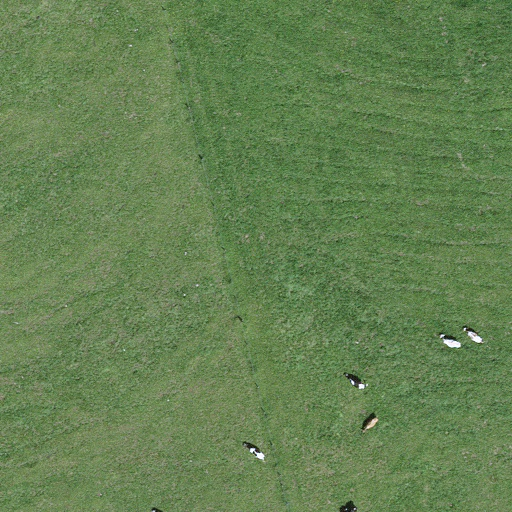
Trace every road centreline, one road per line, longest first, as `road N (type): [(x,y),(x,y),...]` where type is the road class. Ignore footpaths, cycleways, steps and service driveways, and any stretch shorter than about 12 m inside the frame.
road 1 (motorway): [(236,0),(511,493)]
road 2 (motorway): [(0,405),(58,511)]
